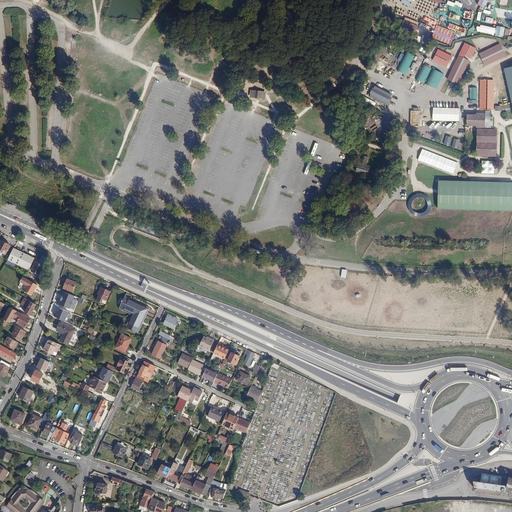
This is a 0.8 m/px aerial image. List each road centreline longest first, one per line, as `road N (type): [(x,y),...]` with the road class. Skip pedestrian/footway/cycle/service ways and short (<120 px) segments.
road 1 (unclassified): [(511,271),(410,272),(307,260),(240,243),(108,187)]
road 2 (primary): [(143,287),(419,408),(511,423)]
road 3 (primary): [(310,349),(6,217)]
road 4 (primary): [(166,300),(421,419)]
road 5 (primary): [(511,372),(462,359),(372,366),(310,349)]
road 6 (primary): [(423,427),(414,453),(380,477),(278,511)]
road 7 (residential): [(0,411),(66,250)]
road 8 (residential): [(241,511),(88,463)]
road 9 (primary): [(331,511),(463,457)]
road 10 (primary): [(432,386),(401,388),(310,349)]
road 11 (residential): [(141,353),(253,409)]
road 12 (residential): [(141,353),(88,463)]
